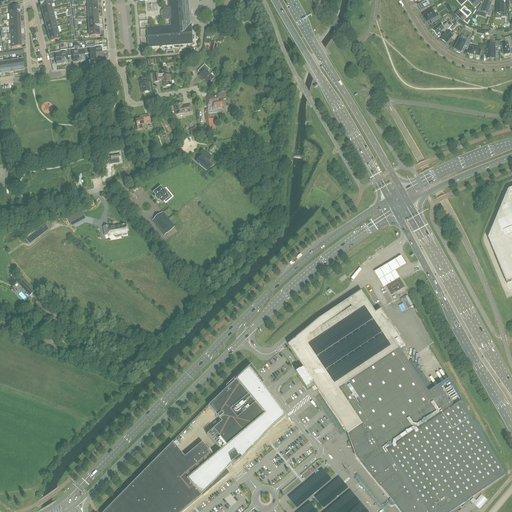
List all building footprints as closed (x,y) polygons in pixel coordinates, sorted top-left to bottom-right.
[(138,0),(139,1),(150,0),(169,0),(170,11),(167,12),(167,11),(165,12),(161,10),(161,11),(163,12),(164,15),(162,17),(166,14),(169,15),(169,19),(170,19),(171,25),(147,27),(147,36),(148,36),(148,38),(148,47),(193,43),(191,23),(191,24),(189,0),(138,0)] [(429,0),(420,0),(422,4),(418,6),(419,8),(421,12),(431,6),(428,1),(429,0)] [(483,1),(477,11),(490,16),(492,11),(490,10),(492,4),(486,1),(486,2),(483,1)] [(501,3),(497,3),(497,7),(496,7),(495,14),(501,14),(501,17),(507,17),(506,11),(508,11),(507,4),(501,4),(501,3)] [(53,10),(51,4),(40,7),(42,12),(53,10)] [(53,10),(42,12),(43,18),(54,15),(53,10)] [(424,20),(426,23),(426,22),(427,22),(427,23),(428,22),(432,20),(434,22),(441,19),(438,13),(435,15),(432,10),(426,13),(427,14),(423,16),(425,19),(425,20),(424,19),(424,20)] [(56,21),(54,15),(43,18),(45,24),(56,21)] [(56,21),(45,24),(46,30),(57,27),(56,21)] [(432,30),(432,29),(432,30),(437,36),(437,35),(441,31),(444,34),(453,24),(450,21),(443,26),(440,23),(432,30)] [(59,33),(57,27),(46,30),(48,36),(59,33)] [(446,45),(446,44),(447,45),(452,39),(455,41),(458,36),(453,32),(452,34),(449,31),(446,35),(445,34),(442,38),(443,38),(442,40),(442,41),(442,42),(446,45)] [(59,33),(48,36),(50,42),(61,39),(59,33)] [(460,39),(455,50),(457,51),(456,51),(460,53),(460,52),(461,53),(465,46),(469,48),(472,38),(469,37),(466,42),(460,39)] [(511,46),(510,37),(504,38),(506,43),(502,44),(501,41),(497,42),(498,47),(502,46),(504,56),(511,54),(509,48),(511,47),(511,46)] [(107,51),(107,47),(103,48),(103,45),(95,46),(95,47),(97,59),(102,59),(102,52),(107,51)] [(468,53),(470,54),(469,55),(480,57),(481,51),(484,52),(484,46),(479,45),(479,49),(471,47),(470,50),(469,49),(468,53)] [(495,58),(495,56),(498,56),(498,50),(495,50),(495,46),(486,46),(487,58),(489,58),(489,59),(489,58),(495,58)] [(91,60),(97,59),(95,47),(87,48),(87,54),(90,54),(91,60)] [(78,49),(79,62),(80,62),(84,61),(85,61),(84,54),(87,54),(87,48),(78,49)] [(70,56),(69,49),(60,51),(62,64),(63,64),(67,64),(67,63),(68,63),(67,57),(70,56)] [(78,62),(79,62),(78,49),(77,49),(78,50),(75,51),(74,49),(69,49),(70,56),(73,56),(74,62),(75,62),(75,63),(78,63),(78,62)] [(62,64),(60,51),(60,52),(50,53),(52,59),(56,58),(56,65),(61,64),(62,64)] [(210,70),(205,64),(198,71),(201,74),(199,76),(202,80),(203,79),(208,84),(214,78),(208,72),(210,70)] [(165,73),(159,74),(158,74),(158,73),(154,74),(155,82),(159,81),(159,80),(163,79),(164,87),(172,86),(170,75),(166,76),(165,73)] [(142,93),(150,92),(148,82),(144,83),(144,80),(139,81),(140,83),(141,83),(142,93)] [(216,108),(224,107),(224,100),(226,99),(226,94),(218,94),(218,95),(217,95),(217,96),(206,97),(207,106),(216,105),(216,108)] [(182,103),(174,105),(176,115),(184,114),(184,113),(192,111),(191,105),(182,107),(182,103)] [(143,129),(142,126),(144,126),(144,122),(150,121),(149,115),(140,116),(140,119),(136,120),(137,127),(137,130),(143,129)] [(207,120),(206,120),(208,129),(215,128),(213,118),(211,119),(209,119),(209,120),(207,120)] [(166,119),(162,121),(164,127),(164,126),(165,128),(168,134),(173,132),(166,119)] [(200,153),(202,155),(201,156),(201,155),(196,161),(206,170),(208,171),(213,165),(209,162),(206,160),(210,155),(203,149),(200,153)] [(121,155),(111,157),(111,159),(109,159),(110,165),(120,163),(119,158),(121,158),(121,155)] [(155,197),(156,198),(158,200),(159,199),(162,203),(164,201),(165,203),(168,200),(167,199),(169,197),(167,193),(164,190),(163,191),(160,187),(154,193),(157,196),(155,197)] [(511,188),(510,189),(509,190),(508,192),(501,208),(488,238),(492,247),(502,271),(507,284),(511,281),(511,188)] [(164,235),(174,227),(162,213),(153,220),(164,235)] [(123,224),(122,225),(121,226),(118,226),(108,227),(108,226),(104,227),(105,236),(108,235),(109,236),(114,236),(121,234),(123,236),(127,235),(127,233),(126,231),(128,231),(127,224),(125,225),(125,224),(123,224)] [(381,268),(377,271),(385,284),(386,286),(400,278),(398,276),(396,272),(407,265),(408,264),(403,256),(401,256),(394,261),(387,265),(381,268)] [(386,286),(391,296),(405,288),(400,278),(386,286)] [(30,295),(33,292),(26,285),(23,288),(30,295)] [(393,339),(400,349),(401,350),(406,346),(381,310),(376,313),(362,292),(319,320),(289,346),(302,365),(304,369),(301,371),(297,374),(307,389),(311,386),(310,385),(311,384),(313,383),(316,387),(318,390),(393,339)] [(9,311),(4,319),(9,322),(13,314),(9,311)] [(352,445),(355,455),(355,456),(356,458),(357,458),(394,503),(400,511),(449,511),(480,492),(505,475),(450,381),(435,391),(428,381),(423,384),(393,339),(318,390),(344,428),(348,435),(350,441),(350,442),(349,442),(349,443),(349,444),(350,445),(351,445),(351,446),(352,446),(352,445)] [(181,511),(201,496),(202,498),(229,475),(225,471),(229,467),(232,464),(233,466),(241,460),(273,426),(285,416),(261,385),(264,383),(256,372),(251,365),(248,368),(247,366),(226,386),(227,388),(208,406),(221,422),(207,434),(221,451),(217,454),(214,457),(202,443),(185,457),(172,443),(103,511),(181,511)] [(288,498),(297,508),(331,480),(322,469),(288,498)] [(314,498),(323,509),(348,488),(339,478),(314,498)] [(325,511),(346,511),(359,502),(350,491),(325,511)] [(316,511),(309,503),(297,511),(316,511)] [(350,511),(368,511),(361,503),(350,511)]
